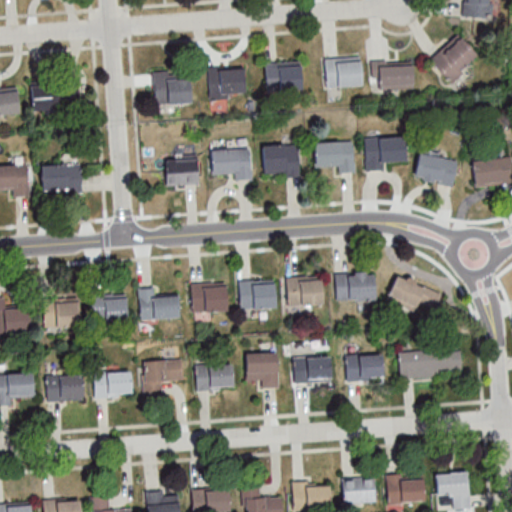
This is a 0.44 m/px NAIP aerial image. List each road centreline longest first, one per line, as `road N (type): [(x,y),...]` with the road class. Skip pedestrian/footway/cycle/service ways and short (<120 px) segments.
road 1 (residential): [(511,236),(471,255),(426,229),(371,225),(0,247)]
road 2 (residential): [(511,417),(0,453)]
road 3 (residential): [(391,0),(0,37)]
road 4 (residential): [(510,511),(501,357),(490,290),(471,255)]
road 5 (residential): [(128,238),(109,0)]
